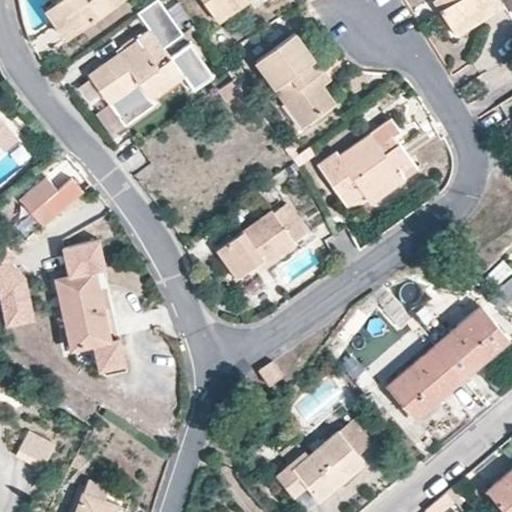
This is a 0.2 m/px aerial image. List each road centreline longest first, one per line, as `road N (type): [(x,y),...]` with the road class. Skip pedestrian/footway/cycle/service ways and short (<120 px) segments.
road 1 (residential): [(219,352),(242,354),(452,207),(467,188),(473,166),(464,132),(421,63),(373,21)]
road 2 (residential): [(219,352),(198,336),(156,243),(19,69),(1,28)]
road 3 (residential): [(168,511),(219,352)]
road 4 (residential): [(389,511),(511,409)]
